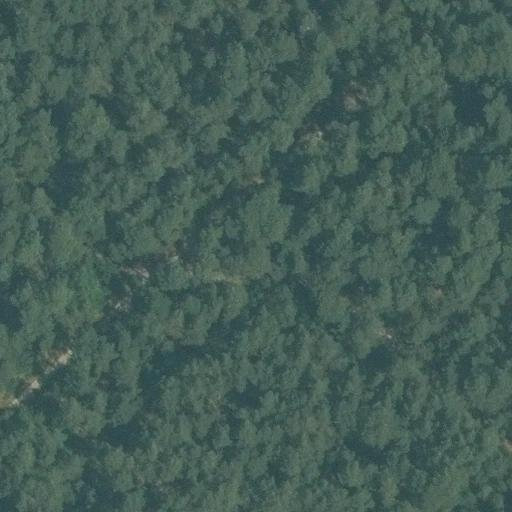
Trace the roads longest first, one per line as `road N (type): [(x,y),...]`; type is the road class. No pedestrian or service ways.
road 1 (track): [(470,0),(131,282),(0,416)]
road 2 (unknown): [(0,168),(131,282),(257,276),(306,287),(511,463)]
